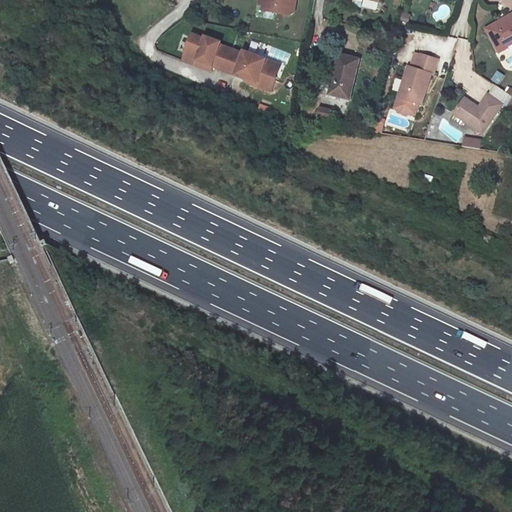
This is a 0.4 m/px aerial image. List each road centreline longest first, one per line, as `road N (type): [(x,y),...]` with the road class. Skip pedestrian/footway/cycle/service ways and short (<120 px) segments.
road 1 (motorway): [(0,185),(511,427)]
road 2 (motorway): [(511,373),(0,131)]
road 3 (residential): [(191,71),(142,41),(191,0)]
